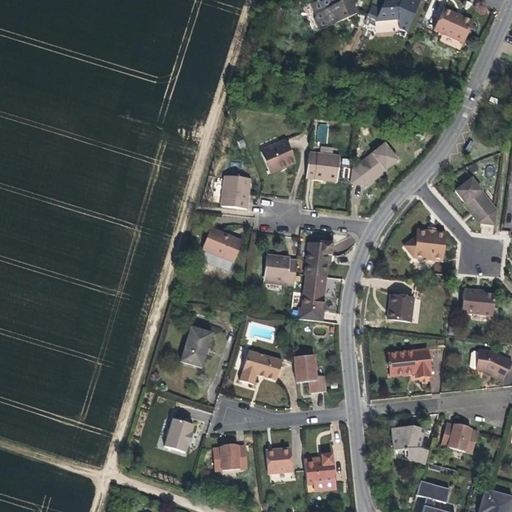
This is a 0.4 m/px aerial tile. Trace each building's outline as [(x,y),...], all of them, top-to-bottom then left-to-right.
[(349,0),(318,0),(319,1),(312,5),(316,14),(314,20),(319,31),(356,14),(349,0)] [(406,32),(420,0),(407,0),(407,1),(405,0),(385,0),(381,9),(372,5),(366,17),(372,19),(376,21),(375,22),(398,20),(399,29),(406,32)] [(473,22),(460,16),(458,19),(451,15),(452,13),(443,9),(433,30),(463,43),(473,22)] [(295,163),(289,149),(287,149),(284,142),(260,152),(270,174),(280,170),(279,168),(285,166),(286,167),(295,163)] [(380,175),(397,161),(384,145),(353,170),(351,184),(365,186),(376,177),(377,178),(380,175)] [(336,182),(339,157),(309,153),(306,178),(321,180),(336,182)] [(248,194),(250,179),(225,176),(221,207),(246,210),(248,194)] [(454,188),(458,184),(454,179),(450,183),(454,188)] [(494,225),(496,211),(471,179),(455,192),(464,203),(464,204),(470,213),(471,212),(480,223),(494,225)] [(435,232),(436,227),(427,226),(427,231),(427,235),(434,236),(435,232)] [(233,263),(242,242),(231,237),(230,239),(221,236),(222,234),(210,229),(202,250),(233,263)] [(443,258),(445,233),(435,232),(434,236),(427,235),(427,231),(416,230),(415,237),(407,243),(414,252),(413,259),(432,261),(432,257),(443,258)] [(321,296),(323,278),(325,278),(327,265),(328,256),(331,256),(333,243),(320,242),(320,244),(308,243),(306,266),(305,275),(306,276),(302,309),(320,311),(322,296),(321,296)] [(294,287),(296,262),(289,261),(276,259),(277,257),(267,256),(263,283),(294,287)] [(431,266),(432,264),(433,263),(434,263),(435,262),(442,262),(443,258),(432,257),(432,261),(424,267),(426,271),(431,266)] [(492,316),(494,295),(483,294),(475,293),(475,291),(464,290),(463,301),(465,305),(464,313),(492,316)] [(410,323),(413,298),(390,295),(389,304),(388,311),(392,311),(391,320),(410,323)] [(321,311),(320,311),(302,309),(299,308),(297,320),(322,323),(323,312),(321,311)] [(206,351),(212,334),(191,328),(180,362),(201,368),(206,351)] [(427,351),(427,350),(387,354),(388,362),(386,363),(387,368),(389,368),(390,376),(408,374),(415,374),(415,378),(429,376),(427,351)] [(316,377),(314,356),(306,356),(299,351),(293,352),(294,357),(296,380),(308,379),(309,382),(310,394),(325,392),(323,376),(316,377)] [(511,363),(491,353),(478,351),(478,352),(474,351),(471,353),(469,366),(471,369),(475,370),(486,372),(488,373),(491,374),(490,376),(493,377),(493,378),(502,382),(503,380),(511,363)] [(275,382),(282,361),(250,352),(239,381),(253,385),(256,376),(257,374),(265,376),(264,378),(275,382)] [(190,434),(193,426),(172,419),(164,447),(184,453),(187,445),(188,446),(190,440),(192,434),(190,434)] [(472,455),(478,432),(470,431),(453,426),(446,424),(440,446),(472,455)] [(419,448),(422,438),(424,430),(416,428),(415,429),(410,430),(409,427),(402,428),(391,429),(393,451),(404,450),(404,451),(406,451),(407,458),(415,461),(416,461),(419,448)] [(247,469),(245,446),(237,447),(220,448),(212,449),(214,472),(247,469)] [(426,463),(429,451),(419,448),(416,461),(415,461),(415,462),(425,465),(426,463)] [(292,472),(290,449),(282,450),(274,450),(274,454),(266,455),(267,474),(292,472)] [(335,490),(331,455),(321,456),(321,458),(321,461),(315,462),(314,459),(304,460),(306,485),(314,484),(314,492),(335,490)] [(416,496),(426,498),(435,501),(445,504),(449,489),(420,481),(416,496)] [(487,495),(483,494),(477,511),(506,511),(508,508),(510,508),(511,499),(511,498),(488,492),(487,495)] [(435,501),(426,498),(424,506),(432,509),(435,501)]
